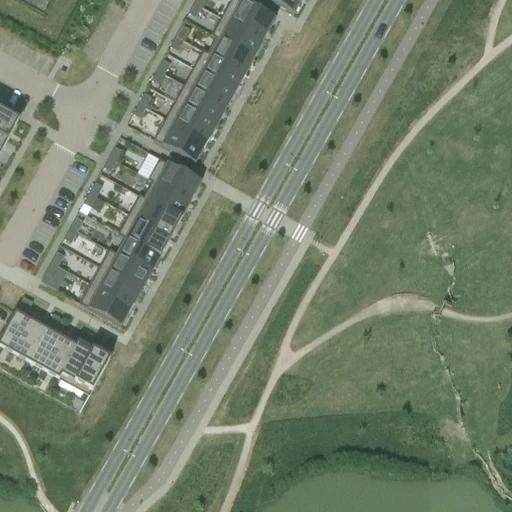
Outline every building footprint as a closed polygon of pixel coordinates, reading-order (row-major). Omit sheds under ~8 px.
[(201,10),(206,0),(196,0),(193,6),(201,10)] [(231,0),(220,21),(262,44),(274,22),(233,0),(231,0)] [(261,0),(293,17),(302,0),(261,0)] [(201,10),(193,6),(188,17),(195,21),(201,10)] [(214,41),(215,40),(253,61),(262,44),(220,21),(210,39),(214,41)] [(181,29),(175,40),(182,44),(188,33),(181,29)] [(169,51),(176,55),(182,44),(175,40),(169,51)] [(206,56),(206,57),(244,78),(253,61),(215,40),(214,41),(206,56)] [(244,78),(206,57),(206,56),(202,54),(192,71),(234,95),(244,78)] [(156,74),(163,77),(169,67),(162,63),(156,74)] [(225,112),(234,95),(192,71),(183,88),(225,112)] [(150,84),(157,88),(163,77),(156,74),(150,84)] [(216,128),(225,112),(183,88),(174,105),(216,128)] [(138,107),(145,111),(151,101),(143,97),(138,107)] [(164,122),(206,145),(216,128),(174,105),(164,122)] [(132,118),(139,122),(145,111),(138,107),(132,118)] [(0,139),(6,143),(17,124),(0,113),(0,139)] [(206,145),(164,122),(152,144),(194,167),(206,145)] [(121,154),(114,150),(108,161),(115,165),(121,154)] [(109,175),(115,165),(108,161),(102,171),(109,175)] [(189,206),(200,186),(158,162),(147,183),(151,185),(189,206)] [(189,206),(151,185),(142,200),(142,201),(180,222),(189,206)] [(101,190),(94,186),(88,197),(96,201),(101,190)] [(90,211),(96,201),(88,197),(83,207),(90,211)] [(170,241),(180,222),(142,201),(142,200),(138,198),(127,218),(170,241)] [(159,260),(170,241),(127,218),(116,238),(125,242),(159,260)] [(75,222),(69,232),(76,236),(82,226),(75,222)] [(76,236),(69,232),(63,243),(70,247),(76,236)] [(150,277),(159,260),(125,242),(117,257),(116,258),(150,277)] [(116,258),(117,257),(108,253),(98,271),(141,294),(150,277),(116,258)] [(56,255),(50,266),(57,270),(63,259),(56,255)] [(57,270),(50,266),(44,277),(51,280),(57,270)] [(141,294),(98,271),(89,287),(131,311),(141,294)] [(120,330),(131,311),(89,287),(78,307),(120,330)] [(0,340),(0,350),(27,366),(47,328),(16,311),(0,340)] [(47,328),(27,366),(58,383),(60,378),(79,345),(47,328)] [(79,345),(60,378),(90,395),(109,362),(79,345)]
